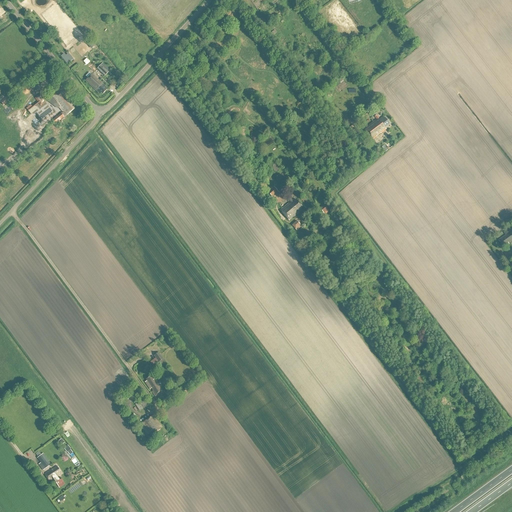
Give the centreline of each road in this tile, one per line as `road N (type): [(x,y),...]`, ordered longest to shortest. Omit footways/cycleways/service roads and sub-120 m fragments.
road 1 (track): [(129,366),(11,211)]
road 2 (track): [(265,190),(160,52)]
road 3 (tertiary): [(100,115),(209,0)]
road 4 (tertiary): [(100,115),(5,0)]
road 5 (unclassified): [(0,223),(100,115)]
road 6 (unclassified): [(368,97),(295,0)]
